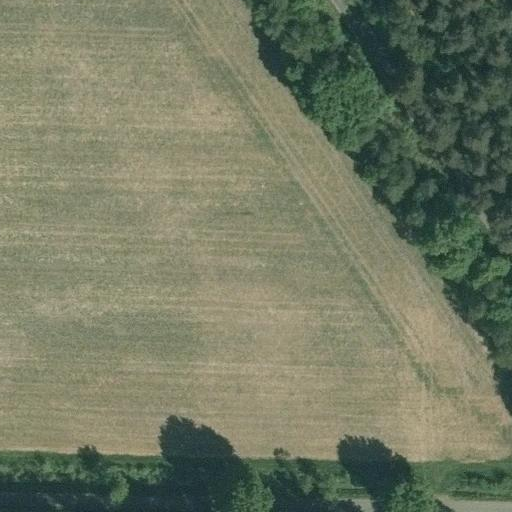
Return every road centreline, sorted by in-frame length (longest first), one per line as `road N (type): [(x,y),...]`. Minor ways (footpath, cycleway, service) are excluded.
road 1 (unclassified): [(0,501),(511,511)]
road 2 (unclassified): [(331,0),(474,215),(511,255)]
